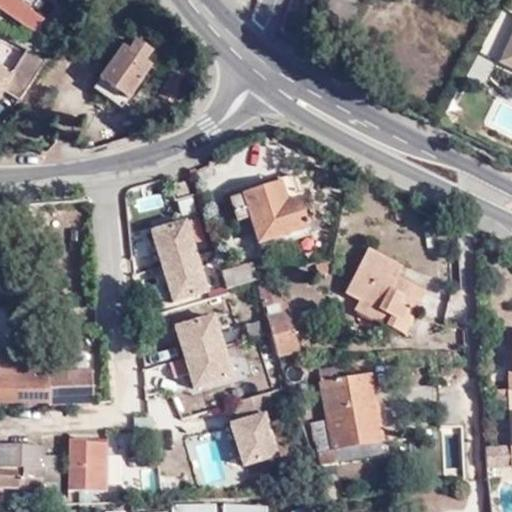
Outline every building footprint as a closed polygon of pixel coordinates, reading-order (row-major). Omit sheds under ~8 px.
[(0,0),(0,14),(20,28),(32,12),(16,0),(0,0)] [(339,32),(353,10),(336,0),(330,0),(315,24),(337,37),(339,32)] [(125,43),(102,76),(131,95),(153,62),(145,57),(155,42),(140,33),(130,46),(125,43)] [(511,40),(498,69),(511,76),(511,40)] [(44,62),(26,50),(12,72),(0,90),(0,91),(18,103),(44,62)] [(0,90),(12,72),(0,64),(0,90)] [(192,76),(177,66),(159,93),(173,103),(192,76)] [(96,85),(125,104),(131,95),(102,76),(96,85)] [(293,178),(230,200),(237,221),(250,216),(259,242),(309,225),(293,178)] [(185,179),(176,182),(179,194),(188,191),(185,179)] [(185,217),(146,228),(168,302),(207,290),(185,217)] [(363,300),(391,314),(386,324),(406,335),(428,293),(399,277),(390,272),(397,260),(369,245),(345,291),(363,300)] [(399,277),(405,264),(397,260),(390,272),(399,277)] [(226,289),(255,279),(252,268),(250,262),(221,272),(226,289)] [(255,279),(276,274),(277,274),(274,263),(252,268),(255,279)] [(288,310),(276,274),(255,279),(265,308),(274,306),(278,313),(288,310)] [(363,300),(358,310),(386,324),(391,314),(363,300)] [(274,306),(265,308),(280,357),(302,351),(290,309),(288,310),(278,313),(274,306)] [(213,311),(170,324),(190,388),(233,375),(213,311)] [(0,402),(44,402),(45,374),(32,374),(33,346),(0,345),(0,402)] [(45,374),(44,402),(91,403),(91,368),(45,368),(45,374)] [(336,460),(335,449),(382,439),(368,372),(333,380),(331,370),(319,372),(323,386),(315,388),(318,399),(324,398),(329,421),(315,424),(324,467),(337,464),(336,460)] [(285,454),(269,392),(231,402),(235,417),(225,420),(237,467),(285,454)] [(73,438),(73,488),(108,489),(108,454),(90,454),(90,444),(90,438),(73,438)] [(336,460),(385,450),(382,439),(335,449),(336,460)] [(454,453),(464,452),(464,443),(454,444),(454,453)] [(90,454),(108,454),(108,444),(90,444),(90,454)] [(0,485),(63,485),(64,454),(3,452),(3,464),(0,463),(0,485)] [(123,459),(114,459),(114,476),(123,475),(123,459)] [(160,488),(161,464),(143,463),(141,487),(160,488)]
